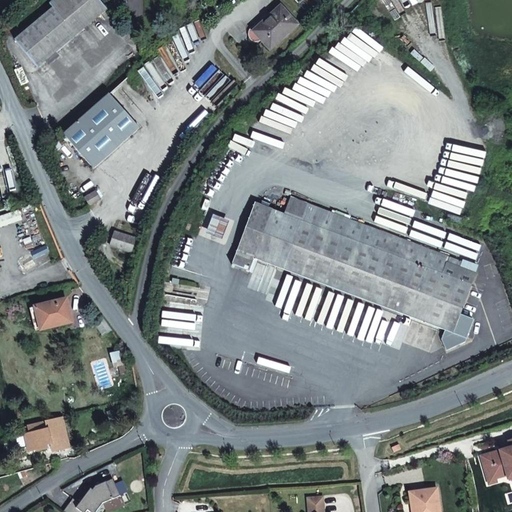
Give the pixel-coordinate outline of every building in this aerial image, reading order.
[(107,10),(99,0),(54,0),(49,4),(53,8),(14,40),(37,68),(107,10)] [(256,34),(270,50),(297,25),(281,7),(264,22),(267,25),(256,34)] [(109,94),(63,135),(94,168),(139,128),(109,94)] [(96,190),(84,198),(90,207),(102,200),(96,190)] [(250,272),(254,260),(466,339),(474,320),(460,315),(476,274),(445,262),(447,257),(291,198),(285,214),(255,203),(232,265),(250,272)] [(229,221),(213,215),(206,234),(222,240),(229,221)] [(113,235),(110,246),(131,252),(136,238),(122,234),(121,237),(113,235)] [(72,323),(66,300),(35,308),(41,330),(72,323)] [(103,336),(112,330),(104,319),(96,325),(103,336)] [(465,342),(466,339),(444,331),(441,340),(447,351),(465,342)] [(130,362),(125,351),(111,355),(115,367),(130,362)] [(53,451),(69,448),(62,419),(46,423),(48,430),(25,435),(29,451),(37,450),(37,451),(47,449),(47,446),(52,445),(53,449),(53,451)] [(48,430),(46,423),(32,426),(33,433),(48,430)] [(511,440),(509,441),(510,445),(499,448),(500,451),(501,454),(496,455),(495,453),(481,457),(485,468),(488,467),(492,479),(497,478),(507,475),(508,478),(511,477),(511,440)] [(492,479),(488,467),(485,468),(490,485),(498,483),(497,478),(492,479)] [(74,499),(64,511),(65,511),(87,511),(89,510),(91,511),(97,511),(104,504),(122,495),(114,478),(96,486),(94,490),(92,488),(80,503),(74,499)] [(440,511),(437,488),(409,492),(411,503),(414,503),(415,511),(440,511)] [(324,511),(323,497),(308,499),(308,511),(324,511)]
